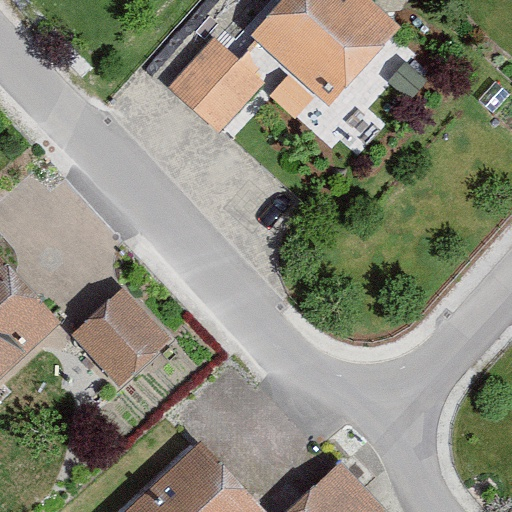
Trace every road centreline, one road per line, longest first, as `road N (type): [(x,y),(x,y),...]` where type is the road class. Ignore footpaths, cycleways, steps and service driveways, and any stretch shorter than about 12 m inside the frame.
road 1 (residential): [(0,45),(274,343),(380,422)]
road 2 (residential): [(511,277),(380,422)]
